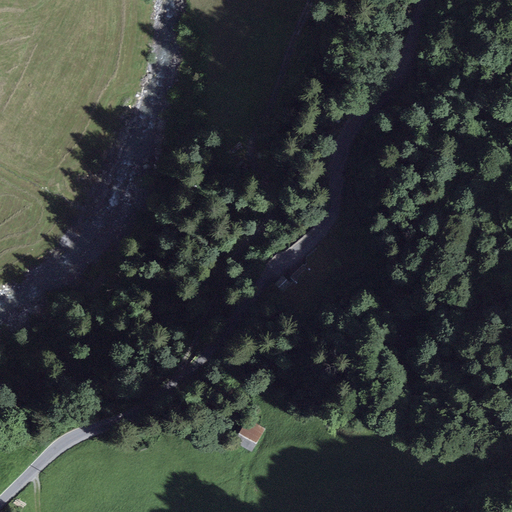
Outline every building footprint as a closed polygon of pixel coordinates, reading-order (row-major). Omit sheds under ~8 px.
[(339,109),(323,134),(335,142),(351,116),(339,109)] [(235,184),(251,177),(241,154),(225,160),(235,184)] [(300,286),(318,272),(310,262),(292,276),(300,286)] [(285,275),(278,283),(284,289),(291,281),(285,275)] [(264,433),(247,421),(233,441),(250,453),(264,433)]
